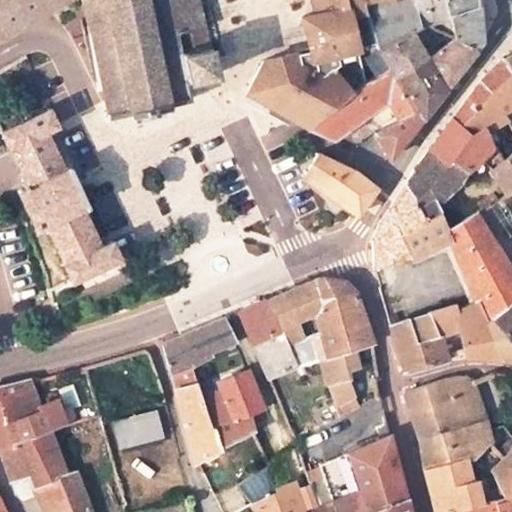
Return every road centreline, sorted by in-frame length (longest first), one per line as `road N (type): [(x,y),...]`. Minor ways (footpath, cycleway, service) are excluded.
road 1 (tertiary): [(10,364),(148,327),(350,245)]
road 2 (tertiary): [(391,178),(511,24)]
road 3 (residential): [(391,178),(286,133),(248,151)]
road 4 (residential): [(394,384),(369,285),(350,245)]
road 5 (residential): [(421,511),(394,384)]
road 6 (residential): [(394,384),(475,364),(511,370)]
